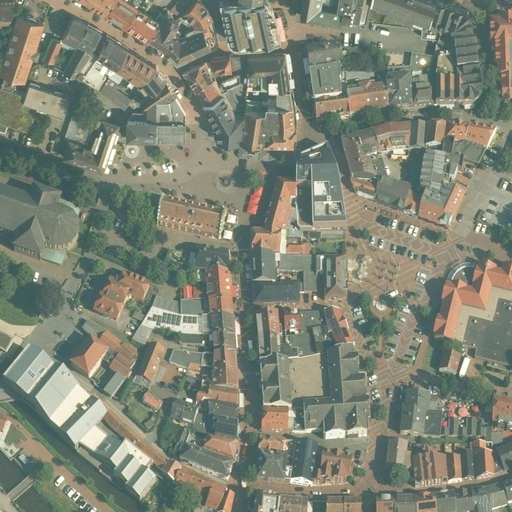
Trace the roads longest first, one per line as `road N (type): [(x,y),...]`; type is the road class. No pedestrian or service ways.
road 1 (residential): [(96,177),(104,200),(88,257),(56,320),(29,344),(171,462),(243,489)]
road 2 (residential): [(96,177),(165,179),(193,163),(202,129),(170,70)]
road 3 (residential): [(245,313),(343,308),(364,357),(394,371)]
road 4 (residential): [(394,371),(414,312),(430,302),(460,234)]
road 5 (residential): [(511,479),(414,493),(371,485)]
road 6 (residential): [(170,70),(48,0)]
road 7 (residential): [(371,485),(308,494),(243,489)]
road 8 (residential): [(394,371),(511,396)]
